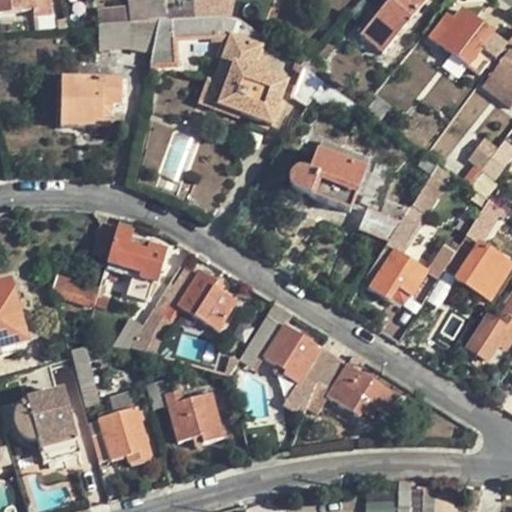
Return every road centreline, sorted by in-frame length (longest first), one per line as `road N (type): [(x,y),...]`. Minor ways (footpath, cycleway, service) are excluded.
road 1 (residential): [(0,202),(65,196),(183,228),(511,440)]
road 2 (residential): [(154,511),(336,466),(428,462),(511,470)]
